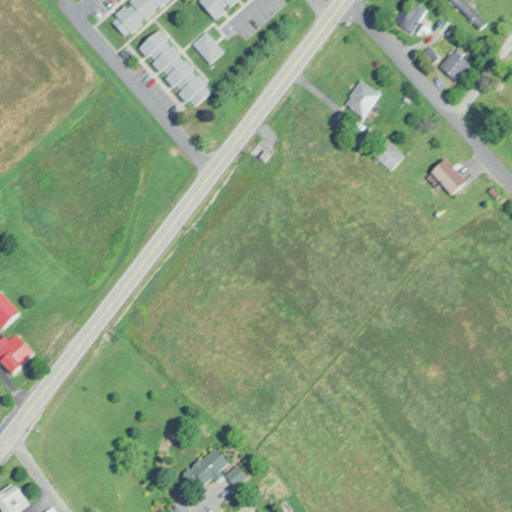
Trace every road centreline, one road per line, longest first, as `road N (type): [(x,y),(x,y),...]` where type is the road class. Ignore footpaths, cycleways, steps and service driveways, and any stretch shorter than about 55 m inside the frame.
road 1 (primary): [(0,442),(338,0)]
road 2 (residential): [(331,11),(321,0),(63,2),(211,171)]
road 3 (residential): [(348,0),(511,181)]
